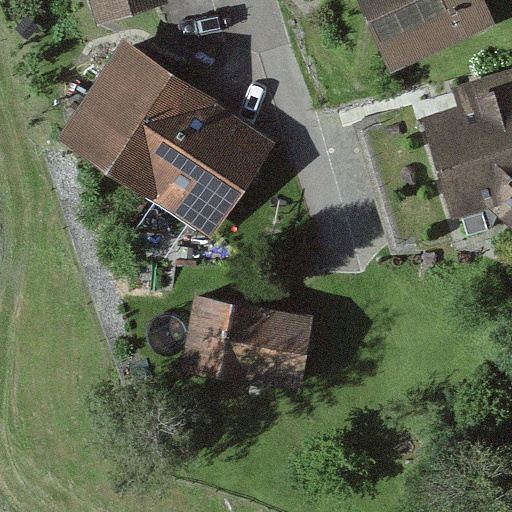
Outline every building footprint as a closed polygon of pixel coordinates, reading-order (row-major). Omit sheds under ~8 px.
[(91,0),(95,15),(148,0),(91,0)] [(361,0),(387,65),(500,21),(491,0),(361,0)] [(58,131),(211,237),(278,141),(126,35),(58,131)] [(511,89),(429,110),(454,209),(495,199),(511,216),(511,89)] [(189,366),(306,385),(319,312),(202,292),(189,366)]
